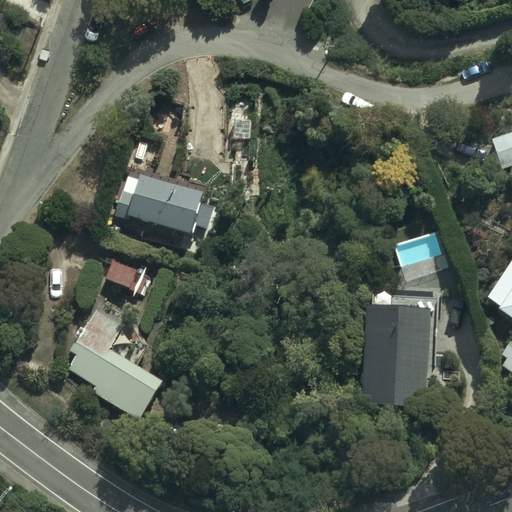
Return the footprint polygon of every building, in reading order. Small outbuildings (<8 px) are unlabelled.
[(511,135),(489,144),(500,175),(511,170),(511,135)] [(201,201),(141,182),(134,207),(120,203),(113,226),(125,230),(126,224),(188,243),(201,201)] [(139,271),(114,264),(108,281),(131,288),(129,293),(142,297),(147,279),(138,276),(139,271)] [(505,307),(500,314),(511,322),(511,283),(499,303),(505,307)] [(433,307),(371,304),(365,408),(427,411),(433,307)] [(125,335),(98,318),(64,374),(98,395),(96,399),(141,427),(166,386),(113,354),(125,335)]
